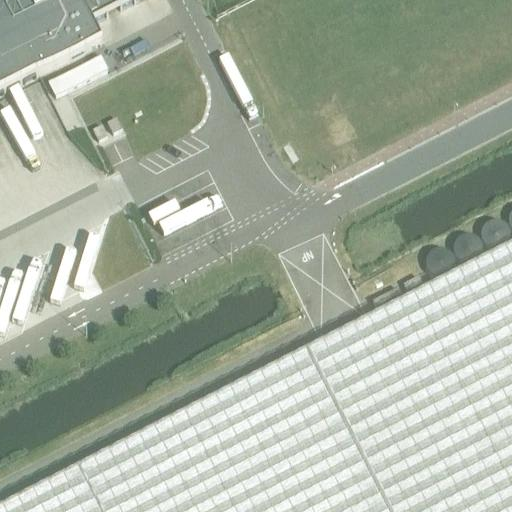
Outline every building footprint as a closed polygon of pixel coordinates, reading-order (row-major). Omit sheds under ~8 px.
[(0,0),(0,99),(102,47),(93,29),(148,0),(0,0)] [(101,61),(48,88),(56,102),(108,75),(101,61)] [(107,126),(114,140),(123,135),(116,122),(107,126)] [(94,133),(101,146),(110,142),(103,128),(94,133)] [(508,231),(506,229),(504,228),(502,227),(500,226),(497,225),(495,225),(492,225),(490,226),(488,227),(486,229),(484,231),(483,233),(482,235),(481,237),(481,240),(481,242),(482,245),(483,247),(484,249),(486,251),(488,252),(490,254),(493,254),(495,255),(498,254),(500,254),(502,253),(504,252),(506,250),(508,248),(509,246),(510,243),(510,241),(510,238),(510,236),(509,234),(508,231)] [(480,246),(478,244),(476,242),(474,241),(472,240),(470,240),(467,240),(465,240),(462,241),(460,242),(458,243),(456,245),(455,247),(454,249),(453,252),(453,254),(453,257),(454,259),(455,262),(456,264),(458,265),(460,267),(463,268),(465,269),(467,269),(470,269),(472,268),(475,267),(477,266),(479,264),(480,262),(481,260),(482,258),(483,255),(483,253),(482,250),(481,248),(480,246)] [(511,511),(511,250),(1,511),(511,511)] [(453,260),(451,258),(449,256),(447,255),(445,254),(442,254),(440,254),(437,254),(435,255),(433,256),(431,258),(429,259),(427,261),(426,264),(426,266),(426,269),(426,271),(426,274),(428,276),(429,278),(431,280),(433,281),(435,283),(438,283),(440,284),(443,283),(445,283),(447,282),(450,281),(451,279),(453,277),(454,275),(455,272),(455,270),(455,267),(455,265),(454,262),(453,260)] [(404,289),(409,300),(424,292),(418,282),(404,289)] [(373,306),(378,316),(403,304),(397,293),(373,306)]
